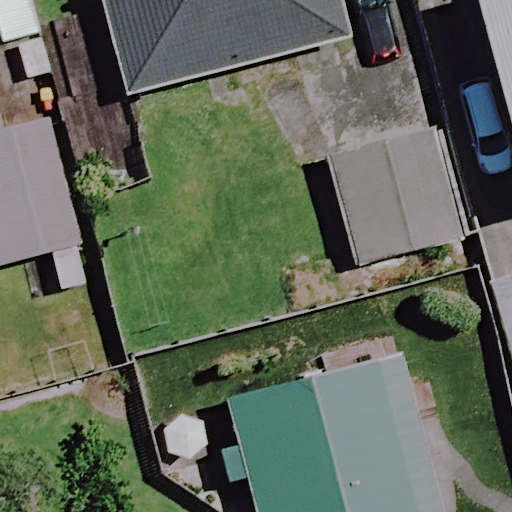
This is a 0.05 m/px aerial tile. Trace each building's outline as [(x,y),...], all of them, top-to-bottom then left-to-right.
[(96,0),(119,106),(342,58),(329,0),(96,0)] [(511,0),(469,0),(511,165),(511,0)] [(0,273),(80,252),(46,130),(0,142),(0,273)] [(441,132),(318,166),(349,282),(473,248),(441,132)] [(511,287),(488,294),(511,381),(511,287)] [(251,511),(447,511),(408,363),(224,410),(251,511)]
